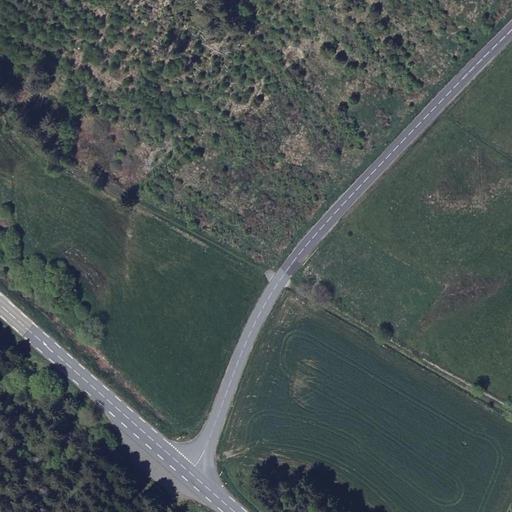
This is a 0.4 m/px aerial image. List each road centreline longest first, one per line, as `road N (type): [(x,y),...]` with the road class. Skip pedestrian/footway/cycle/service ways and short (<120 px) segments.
road 1 (track): [(0,103),(41,158),(281,278),(511,411)]
road 2 (secondary): [(511,32),(281,278),(190,472)]
road 3 (primary): [(0,303),(190,472)]
